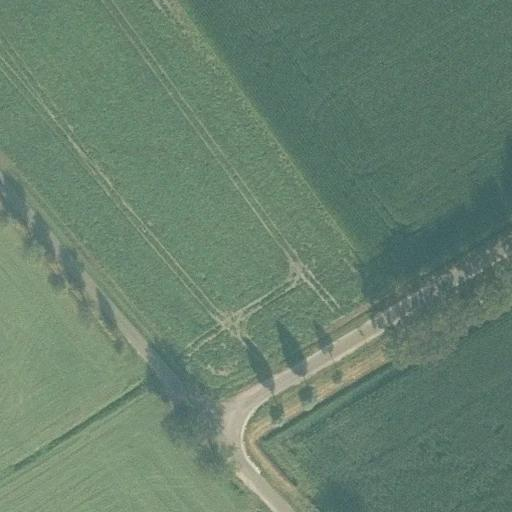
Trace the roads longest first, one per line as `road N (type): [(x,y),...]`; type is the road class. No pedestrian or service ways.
road 1 (unclassified): [(208,427),(511,241)]
road 2 (unclassified): [(208,427),(0,188)]
